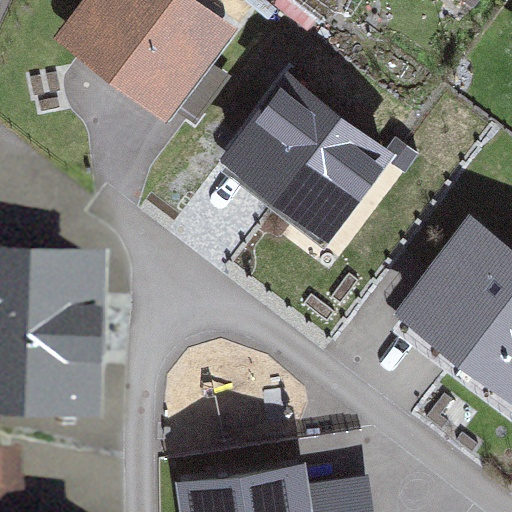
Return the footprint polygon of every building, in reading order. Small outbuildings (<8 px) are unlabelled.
[(238,15),(216,0),(73,0),(54,26),(168,110),(238,15)] [(399,138),(287,56),(220,147),(227,152),(220,162),(318,234),(325,225),(331,229),(387,154),(399,138)] [(387,154),(404,167),(418,147),(401,135),(399,138),(387,154)] [(511,240),(467,207),(391,308),(511,399),(511,240)] [(111,242),(0,238),(0,407),(105,411),(111,242)] [(25,511),(21,454),(0,455),(0,511),(25,511)] [(306,456),(179,473),(184,511),(375,511),(369,470),(310,478),(306,456)]
